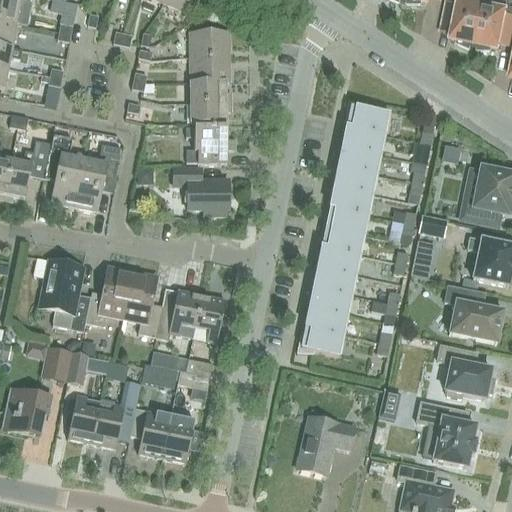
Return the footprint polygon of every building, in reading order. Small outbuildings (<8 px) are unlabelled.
[(14,0),(0,0),(0,23),(17,27),(22,1),(14,0)] [(192,0),(164,0),(163,5),(187,14),(192,0)] [(447,6),(442,30),(454,33),(452,43),(459,44),(458,47),(470,52),(470,50),(474,51),(484,0),(460,0),(460,5),(459,8),(447,6)] [(487,0),(484,0),(474,51),(478,51),(477,54),(490,54),(491,51),(498,52),(500,42),(511,45),(511,42),(511,18),(505,17),(507,4),(487,0)] [(98,19),(90,17),(88,29),(95,31),(98,19)] [(12,51),(17,27),(0,23),(0,49),(12,52),(12,51)] [(71,38),(73,30),(61,27),(59,35),(71,38)] [(191,35),(191,60),(229,60),(229,34),(191,35)] [(69,46),(71,38),(59,35),(57,44),(69,46)] [(116,35),(113,47),(129,51),(132,38),(116,35)] [(148,50),(150,38),(143,37),(141,48),(148,50)] [(21,53),(12,51),(12,52),(0,49),(0,70),(7,72),(10,61),(19,63),(21,53)] [(139,53),(139,54),(137,61),(150,64),(152,56),(139,53)] [(229,85),(229,60),(191,60),(191,85),(226,85),(229,85)] [(61,83),(63,74),(51,72),(50,80),(61,83)] [(146,79),(134,76),(131,92),(143,94),(142,97),(153,97),(154,86),(144,87),(146,79)] [(61,83),(50,80),(48,89),(59,91),(60,91),(61,83)] [(226,97),(226,85),(191,85),(191,106),(231,106),(231,97),(226,97)] [(347,123),(345,131),(383,139),(388,119),(362,114),(363,111),(348,105),(344,122),(347,123)] [(231,115),(231,106),(191,106),(191,127),(227,127),(227,115),(231,115)] [(128,107),(126,115),(139,117),(140,109),(128,107)] [(18,131),(20,119),(12,117),(9,129),(18,131)] [(27,121),(20,119),(18,131),(25,133),(27,121)] [(379,159),(383,139),(345,131),(343,130),(340,142),(343,142),(341,151),(379,159)] [(226,131),(193,131),(185,132),(185,142),(193,141),(193,153),(186,153),(186,166),(198,166),(197,154),(226,153),(234,153),(234,143),(226,144),(226,131)] [(454,134),(451,150),(466,153),(470,137),(454,134)] [(422,136),(419,147),(429,149),(432,138),(422,136)] [(73,210),(83,163),(68,160),(72,143),(52,139),(50,148),(46,169),(57,171),(50,205),(73,210)] [(43,184),(46,169),(50,148),(34,144),(32,156),(24,155),(21,166),(11,163),(3,202),(12,204),(13,200),(24,203),(29,181),(43,184)] [(427,160),(429,149),(419,147),(417,158),(427,160)] [(0,201),(3,202),(11,163),(0,161),(0,157),(2,149),(0,148),(0,201)] [(97,166),(83,163),(73,210),(95,214),(102,181),(115,183),(121,153),(101,149),(97,166)] [(375,179),(379,159),(341,151),(338,150),(336,162),(339,162),(337,171),(375,179)] [(375,179),(337,171),(334,170),(332,182),(335,182),(333,191),(371,199),(375,179)] [(227,214),(227,183),(199,183),(199,172),(173,172),(173,188),(186,188),(186,214),(203,214),(203,219),(224,219),(224,214),(227,214)] [(511,178),(481,173),(482,172),(480,172),(480,173),(480,174),(473,209),(463,207),(460,223),(497,231),(499,218),(506,219),(506,220),(508,220),(508,218),(507,218),(510,207),(511,207),(511,178)] [(421,189),(424,178),(413,176),(411,187),(421,189)] [(421,189),(411,187),(409,197),(419,200),(421,189)] [(371,199),(333,191),(330,190),(328,202),(331,202),(328,214),(366,222),(371,199)] [(366,222),(328,214),(327,220),(324,220),(321,234),(362,242),(366,222)] [(415,218),(405,216),(403,227),(414,229),(415,218)] [(445,225),(422,220),(419,236),(442,241),(445,225)] [(400,238),(411,240),(414,229),(403,227),(400,238)] [(362,242),(321,234),(319,246),(322,246),(320,255),(358,263),(362,242)] [(480,244),(469,241),(466,253),(478,255),(472,283),(506,290),(508,291),(508,288),(510,276),(511,276),(511,272),(511,250),(482,244),(480,243),(480,244)] [(358,263),(320,255),(319,260),(316,260),(314,271),(316,272),(355,280),(358,263)] [(405,269),(407,258),(396,256),(394,267),(405,269)] [(82,335),(84,326),(89,300),(76,298),(82,271),(49,264),(48,265),(37,263),(34,280),(45,283),(39,311),(53,314),(50,328),(68,332),(82,335)] [(403,280),(405,269),(394,267),(392,277),(403,280)] [(122,321),(132,275),(107,269),(101,297),(90,295),(89,300),(84,326),(102,330),(105,318),(122,321)] [(350,300),(355,280),(316,272),(315,280),(312,280),(310,291),(312,292),(350,300)] [(157,280),(132,275),(122,321),(140,325),(137,337),(155,340),(155,342),(167,344),(169,337),(167,337),(172,313),(161,311),(161,310),(151,307),(157,280)] [(474,296),(447,290),(444,306),(455,308),(449,336),(448,336),(448,338),(450,338),(494,347),(496,348),(496,346),(502,318),(503,316),(500,315),(500,316),(472,310),(474,296)] [(346,320),(350,300),(312,292),(310,300),(308,300),(305,311),(308,312),(346,320)] [(193,331),(200,298),(176,294),(172,313),(167,337),(169,337),(191,341),(193,331)] [(399,298),(388,296),(386,307),(397,309),(399,298)] [(224,303),(200,298),(193,331),(207,335),(205,344),(215,346),(224,303)] [(383,318),(395,320),(397,309),(386,307),(383,318)] [(342,340),(346,320),(308,312),(306,320),(304,320),(301,331),(304,332),(342,340)] [(338,360),(342,340),(304,332),(302,340),(299,340),(296,357),(312,358),(313,355),(338,360)] [(388,349),(391,338),(380,335),(377,346),(388,349)] [(80,345),(72,343),(66,348),(65,354),(77,356),(80,345)] [(95,346),(82,344),(80,356),(93,358),(95,346)] [(11,348),(3,346),(0,358),(0,360),(8,362),(11,348)] [(377,346),(375,357),(386,359),(388,349),(377,346)] [(465,355),(439,350),(436,364),(450,367),(444,395),(447,396),(446,399),(460,402),(461,399),(482,403),(482,404),(484,404),(486,396),(491,397),(494,382),(489,381),(490,376),(490,374),(488,373),(488,374),(462,368),(465,355)] [(65,384),(70,357),(46,352),(41,379),(65,384)] [(70,357),(65,384),(64,387),(82,390),(88,360),(70,357)] [(188,364),(185,376),(209,381),(211,368),(188,364)] [(177,376),(161,373),(144,369),(140,387),(157,390),(173,394),(177,376)] [(206,395),(209,381),(185,376),(179,375),(176,388),(206,395)] [(122,410),(116,444),(127,446),(129,440),(134,413),(138,388),(122,385),(119,405),(118,409),(122,410)] [(49,414),(51,402),(10,393),(2,432),(39,439),(45,413),(49,414)] [(91,448),(97,415),(99,405),(75,400),(66,443),(91,448)] [(463,416),(420,407),(416,426),(439,431),(433,462),(432,462),(432,465),(434,465),(463,471),(466,472),(466,469),(469,457),(470,457),(473,445),(471,445),(474,433),(475,430),(472,429),(472,430),(461,427),(463,416)] [(111,418),(97,415),(91,448),(114,452),(116,444),(122,410),(118,409),(113,408),(111,418)] [(140,443),(145,415),(134,413),(129,440),(140,443)] [(161,461),(170,420),(145,415),(140,443),(137,456),(161,461)] [(194,424),(170,420),(161,461),(186,466),(194,424)] [(307,420),(294,474),(327,482),(333,453),(350,456),(355,431),(307,420)] [(376,456),(374,465),(392,468),(394,459),(376,456)] [(422,475),(399,470),(396,485),(403,486),(397,511),(400,511),(399,511),(452,511),(453,510),(449,510),(452,494),(421,488),(422,475)]
